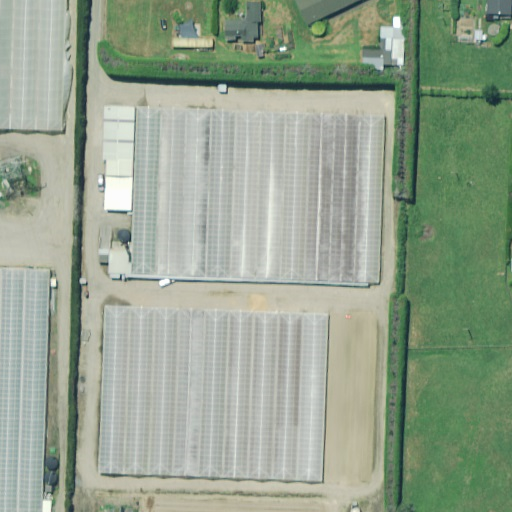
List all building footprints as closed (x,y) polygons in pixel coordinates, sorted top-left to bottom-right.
[(0,0),(0,128),(67,131),(71,0),(0,0)] [(364,0),(300,0),(313,25),(364,0)] [(511,0),(492,0),(491,14),(511,15),(511,0)] [(262,9),(230,8),(229,40),(261,40),(262,9)] [(138,199),(141,108),(109,107),(107,160),(111,160),(110,190),(116,191),(116,198),(138,199)] [(136,251),(135,277),(382,285),(388,117),(141,108),(138,199),(136,251)] [(135,277),(136,251),(117,250),(118,231),(103,231),(102,264),(113,264),(113,276),(135,277)] [(56,511),(57,502),(46,502),(53,272),(0,270),(0,511),(56,511)] [(324,482),(331,317),(109,308),(103,473),(324,482)]
